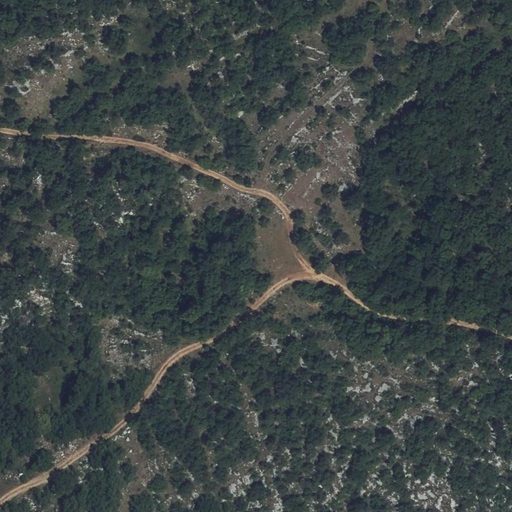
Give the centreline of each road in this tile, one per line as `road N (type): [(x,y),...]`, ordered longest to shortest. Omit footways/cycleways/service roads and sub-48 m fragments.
road 1 (track): [(0,505),(116,430),(176,357),(218,337),(271,290),(323,281)]
road 2 (track): [(323,281),(299,254),(279,201),(126,137),(64,141),(0,128)]
road 3 (track): [(323,281),(381,315),(490,329),(511,341)]
